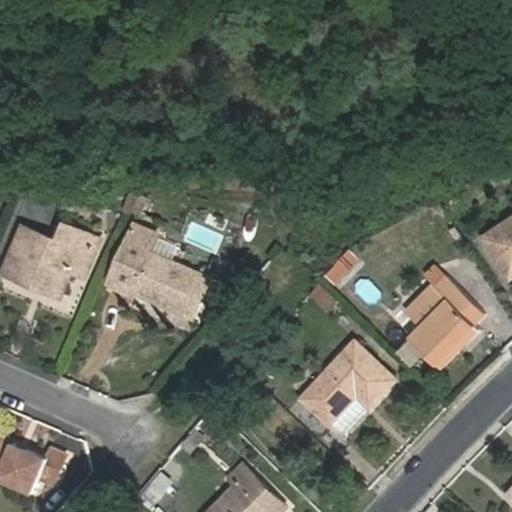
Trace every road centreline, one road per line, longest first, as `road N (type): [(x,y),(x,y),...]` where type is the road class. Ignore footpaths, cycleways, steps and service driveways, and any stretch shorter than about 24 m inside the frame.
road 1 (residential): [(402,511),(511,384)]
road 2 (residential): [(146,433),(0,365)]
